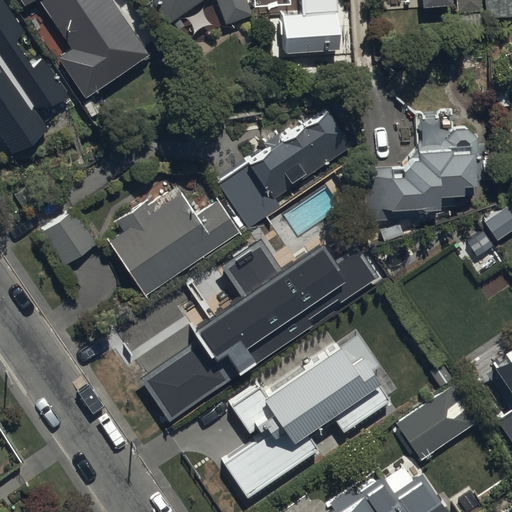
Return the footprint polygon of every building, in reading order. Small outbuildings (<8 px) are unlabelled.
[(0,0),(0,132),(8,144),(43,120),(32,103),(60,84),(3,0),(0,0)] [(109,0),(30,0),(83,78),(115,56),(95,25),(117,10),(109,0)] [(300,0),(301,13),(280,14),(283,54),(339,50),(335,0),(300,0)] [(318,99),(246,150),(277,193),(349,142),(318,99)] [(467,130),(397,137),(398,154),(363,158),(367,202),(433,195),(431,181),(471,177),(467,130)] [(173,175),(100,226),(141,283),(232,219),(210,189),(192,202),(173,175)] [(511,192),(482,215),(497,235),(511,223),(511,192)] [(70,200),(37,220),(61,257),(93,236),(70,200)] [(143,379),(171,418),(378,277),(356,245),(334,260),(324,245),(283,273),(261,240),(221,268),(243,300),(196,332),(201,339),(143,379)] [(511,273),(511,271),(478,293),(477,293),(493,319),(511,306),(511,273)] [(348,318),(230,396),(255,433),(222,454),(245,488),(396,389),(348,318)] [(498,382),(478,395),(511,444),(511,352),(489,368),(498,382)] [(456,385),(396,424),(418,458),(479,420),(456,385)] [(382,474),(324,511),(449,511),(433,487),(403,506),(382,474)]
